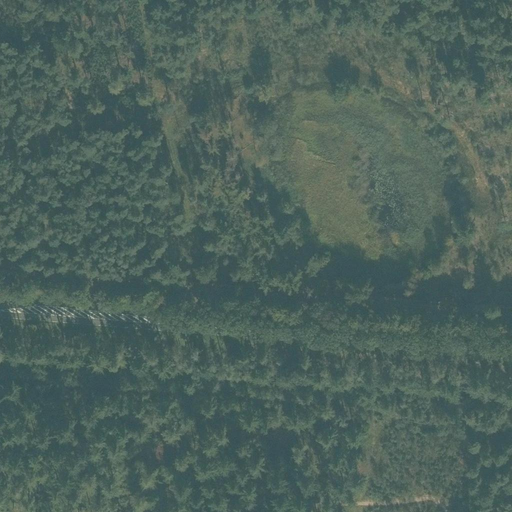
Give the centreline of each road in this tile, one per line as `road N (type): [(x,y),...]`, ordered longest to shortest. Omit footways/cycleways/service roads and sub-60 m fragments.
road 1 (unknown): [(195,325),(185,170),(174,126),(246,82),(333,70),(401,87),(443,115),(511,189)]
road 2 (primary): [(511,353),(0,308)]
